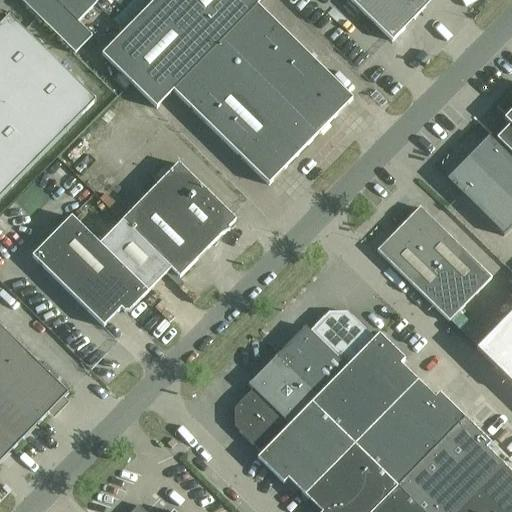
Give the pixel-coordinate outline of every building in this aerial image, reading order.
[(17,0),(74,55),(92,37),(77,23),(100,0),(17,0)] [(156,110),(172,93),(268,186),(352,100),(256,7),(263,0),(156,0),(101,56),(156,110)] [(419,15),(402,0),(347,0),(391,43),(419,15)] [(402,0),(419,15),(433,0),(402,0)] [(0,199),(95,103),(8,18),(0,26),(0,199)] [(511,113),(504,121),(510,127),(496,141),(511,156),(511,113)] [(503,237),(511,228),(511,162),(488,138),(446,181),(503,237)] [(61,158),(75,170),(81,163),(68,151),(61,158)] [(121,223),(170,271),(179,280),(222,235),(229,232),(227,229),(235,221),(178,165),(121,223)] [(419,209),(376,252),(448,323),(491,280),(419,209)] [(148,294),(99,246),(71,218),(31,258),(103,328),(120,311),(124,314),(128,314),(148,294)] [(121,223),(99,246),(148,294),(170,271),(121,223)] [(511,313),(476,351),(511,386),(511,313)] [(309,333),(346,370),(374,340),(347,314),(328,314),(309,333)] [(0,464),(68,395),(0,328),(0,464)] [(318,398),(346,370),(309,333),(305,328),(276,357),(318,398)] [(311,405),(354,447),(417,383),(400,366),(404,361),(378,335),(374,340),(346,370),(318,398),(311,405)] [(290,427),(311,405),(318,398),(276,357),(248,386),(252,391),(253,390),(290,427)] [(354,447),(397,489),(464,420),(439,395),(434,399),(417,383),(354,447)] [(234,429),(261,455),(261,456),(290,427),(253,390),(252,391),(234,409),(234,429)] [(311,405),(290,427),(261,456),(261,455),(256,460),(283,485),(287,481),(304,498),(354,447),(311,405)] [(490,445),(464,420),(397,489),(420,511),(457,511),(503,466),(486,450),(490,445)] [(374,511),(397,489),(354,447),(304,498),(318,511),(374,511)] [(511,511),(511,475),(503,466),(457,511),(511,511)] [(420,511),(397,489),(374,511),(420,511)]
